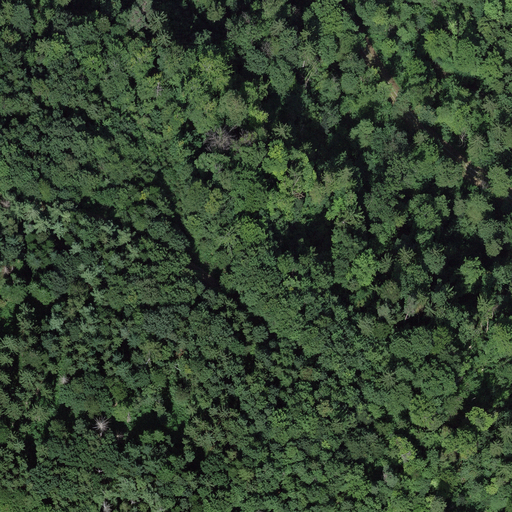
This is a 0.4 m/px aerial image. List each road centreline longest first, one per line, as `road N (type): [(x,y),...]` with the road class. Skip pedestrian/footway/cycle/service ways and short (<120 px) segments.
road 1 (track): [(0,204),(74,221),(190,274),(365,396)]
road 2 (track): [(327,0),(413,121),(511,201)]
